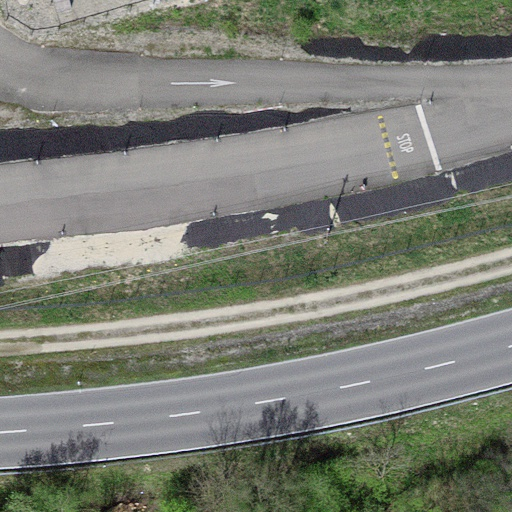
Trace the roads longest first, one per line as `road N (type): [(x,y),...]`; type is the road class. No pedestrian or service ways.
road 1 (secondary): [(511,343),(379,378),(0,433)]
road 2 (track): [(0,341),(387,292),(511,258)]
